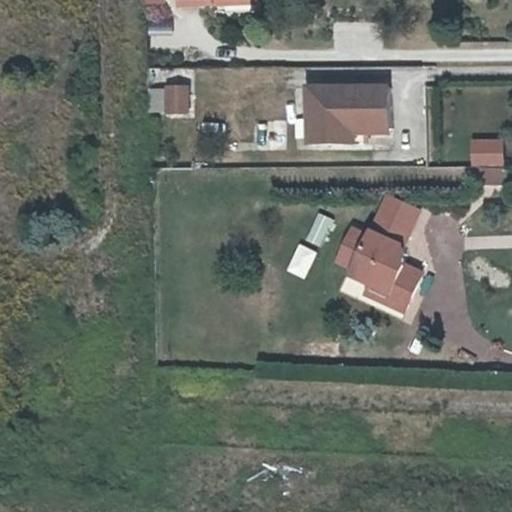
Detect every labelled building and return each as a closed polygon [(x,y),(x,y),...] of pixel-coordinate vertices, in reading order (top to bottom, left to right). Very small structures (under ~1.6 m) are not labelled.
[(170,112),(189,111),(189,86),(169,87),(170,112)] [(377,132),(400,132),(400,90),(317,91),(318,148),(372,147),(372,132),(377,132)] [(82,103),(25,106),(31,218),(72,216),(67,121),(83,120),(82,103)] [(509,170),(494,170),(494,188),(509,188),(509,170)] [(338,265),(355,273),(353,279),(371,287),(366,297),(413,319),(433,277),(417,269),(412,249),(430,211),(392,193),(373,235),(356,227),(338,265)] [(320,215),(309,243),(324,249),(335,221),(320,215)] [(289,273),(308,282),(321,255),(302,246),(289,273)]
